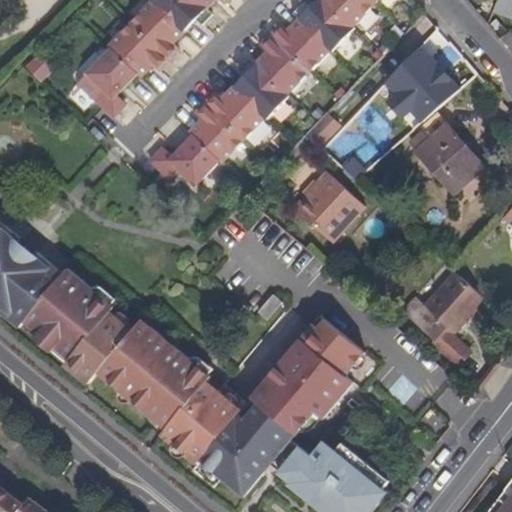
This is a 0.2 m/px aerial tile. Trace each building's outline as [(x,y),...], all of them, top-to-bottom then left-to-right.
[(211,16),(194,0),(151,0),(150,2),(152,4),(183,33),(193,23),(199,29),(211,16)] [(238,0),(194,0),(211,16),(223,4),(230,10),(238,0)] [(353,32),(320,0),(311,11),(303,4),(292,16),(329,51),(333,55),(354,33),(353,32)] [(375,9),(365,0),(320,0),(353,32),(375,9)] [(383,0),(365,0),(375,9),(383,0)] [(511,0),(497,0),(493,12),(511,20),(511,0)] [(183,33),(152,4),(130,26),(168,62),(179,51),(173,46),(184,34),(183,33)] [(329,51),(292,16),(281,26),(275,20),(264,31),(307,73),(329,51)] [(506,36),(496,24),(488,31),(498,43),(506,36)] [(168,62),(130,26),(109,48),(111,50),(137,75),(141,79),(153,66),(159,72),(168,62)] [(285,96),(307,73),(264,31),(252,43),(259,49),(248,60),(285,96)] [(511,41),(509,38),(500,45),(511,58),(511,41)] [(137,75),(111,50),(90,71),(106,87),(94,101),(101,107),(112,118),(124,105),(116,98),(137,75)] [(44,61),(37,53),(28,62),(35,69),(44,61)] [(265,122),(287,99),(285,96),(248,60),(236,73),(243,79),(233,90),(263,120),(265,122)] [(242,141),(263,120),(233,90),(231,89),(220,100),(213,93),(203,103),(242,141)] [(220,165),(242,141),(203,103),(191,116),(197,121),(186,133),(190,136),(218,163),(220,165)] [(316,127),(324,120),(317,113),(310,121),(316,127)] [(318,147),(340,124),(329,115),(324,120),(316,127),(308,135),(307,137),(318,147)] [(308,135),(316,127),(310,121),(303,129),(308,135)] [(444,183),(475,155),(449,128),(432,144),(418,156),(444,183)] [(418,156),(432,144),(423,135),(410,147),(418,156)] [(218,163),(190,136),(172,155),(162,147),(149,160),(160,171),(169,180),(181,166),(199,183),(218,163)] [(292,161),(308,145),(303,140),(294,150),(287,157),(292,161)] [(450,190),(481,161),(475,155),(444,183),(450,190)] [(331,244),(365,208),(328,173),(293,209),(331,244)] [(511,206),(502,217),(511,225),(511,206)] [(352,235),(368,249),(392,222),(376,208),(352,235)] [(16,242),(19,238),(3,226),(0,229),(0,257),(3,259),(16,242)] [(19,273),(32,257),(16,242),(3,259),(0,257),(0,296),(11,283),(13,285),(22,274),(19,273)] [(204,458),(241,412),(217,392),(213,398),(202,388),(206,383),(210,377),(207,374),(187,357),(141,319),(132,330),(128,327),(110,313),(114,309),(110,306),(89,288),(66,269),(62,275),(58,281),(46,272),(51,265),(35,253),(32,257),(19,273),(22,274),(13,285),(11,283),(0,296),(0,312),(19,328),(24,322),(38,334),(54,347),(69,359),(64,365),(81,378),(86,371),(95,378),(97,374),(104,366),(112,372),(105,381),(112,386),(125,397),(137,407),(145,413),(156,413),(158,409),(167,417),(160,425),(156,430),(173,444),(187,457),(189,459),(195,451),(204,458)] [(62,275),(51,265),(46,272),(58,281),(62,275)] [(454,334),(483,302),(453,274),(424,305),(416,297),(403,310),(435,340),(432,344),(459,368),(470,355),(448,337),(452,332),(454,334)] [(110,306),(109,295),(100,287),(89,288),(110,306)] [(272,319),(286,303),(278,296),(264,313),(272,319)] [(127,319),(126,317),(121,313),(118,312),(115,313),(110,313),(128,327),(128,324),(128,321),(127,319)] [(291,444),(311,416),(318,422),(348,384),(342,379),(361,353),(318,318),(246,406),(241,412),(204,458),(198,464),(243,500),(262,475),(253,467),(259,459),(269,467),(293,484),(290,488),(322,511),(365,511),(371,504),(376,507),(387,492),(383,489),(389,481),(340,445),(332,456),(321,447),(312,460),(291,444)] [(54,347),(38,334),(33,340),(50,353),(54,347)] [(211,368),(198,357),(187,357),(207,374),(211,368)] [(105,381),(112,372),(104,366),(97,374),(105,381)] [(89,385),(95,378),(86,371),(81,378),(89,385)] [(400,405),(416,388),(397,371),(382,388),(400,405)] [(217,392),(206,383),(202,388),(213,398),(217,392)] [(125,397),(112,386),(111,388),(111,392),(112,395),(115,397),(118,398),(120,398),(125,397)] [(246,406),(222,386),(217,392),(241,412),(246,406)] [(156,430),(160,425),(145,413),(137,407),(136,409),(136,411),(136,413),(138,415),(156,430)] [(160,425),(167,417),(158,409),(156,413),(145,413),(160,425)] [(187,457),(173,444),(173,446),(172,449),(171,451),(172,453),(172,455),(174,456),(176,458),(178,459),(180,459),(183,459),(184,458),(186,457),(187,457)] [(204,458),(195,451),(189,459),(197,465),(198,464),(204,458)] [(262,475),(269,467),(259,459),(253,467),(262,475)] [(511,511),(511,489),(509,493),(504,490),(486,511),(511,511)] [(39,511),(30,504),(24,510),(0,491),(0,511),(39,511)]
